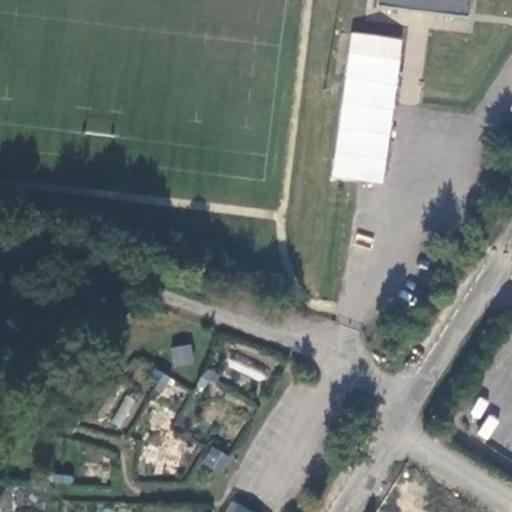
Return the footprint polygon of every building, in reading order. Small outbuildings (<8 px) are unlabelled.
[(475,0),(379,0),(378,9),(422,14),(473,20),(474,16),(475,0)] [(333,179),(387,184),(400,37),(347,32),(333,179)] [(173,350),(177,369),(197,365),(192,347),(173,350)] [(199,388),(212,396),(217,386),(212,382),(216,375),(208,370),(199,388)] [(147,386),(165,397),(173,382),(156,372),(147,386)] [(124,429),(139,402),(126,395),(111,422),(124,429)] [(201,464),(220,475),(231,456),(211,445),(201,464)] [(53,487),(72,488),(72,478),(54,476),(53,487)]
